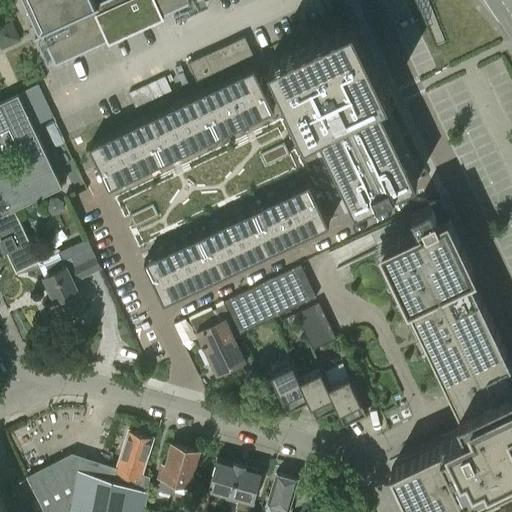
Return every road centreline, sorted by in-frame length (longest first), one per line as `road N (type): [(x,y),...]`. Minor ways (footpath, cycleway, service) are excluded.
road 1 (unclassified): [(511,304),(368,0)]
road 2 (residential): [(308,446),(63,381),(25,399)]
